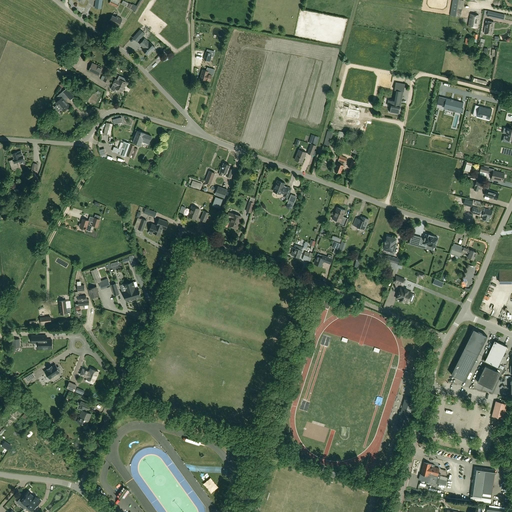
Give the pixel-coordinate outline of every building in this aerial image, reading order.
[(121,4),(130,9),(132,5),(129,4),(125,2),(126,0),(123,0),(123,1),(121,4)] [(142,0),(140,0),(137,6),(134,11),(133,11),(135,13),(142,0)] [(460,18),(468,19),(469,10),(462,9),(457,9),(458,0),(452,0),(450,15),(456,17),(456,16),(461,17),(460,18)] [(483,15),(503,20),(504,15),(484,10),(483,15)] [(477,28),(479,16),(470,14),(468,26),(477,28)] [(112,16),(109,22),(119,27),(122,19),(116,17),(116,18),(112,16)] [(492,34),(494,23),(486,21),(484,33),(492,34)] [(140,38),(145,33),(140,29),(135,34),(140,38)] [(144,47),(142,50),(148,55),(155,48),(149,42),(148,43),(147,42),(147,41),(144,39),(140,44),(143,47),(143,46),(144,47)] [(69,65),(72,58),(68,55),(63,63),(66,65),(67,64),(69,65)] [(88,71),(99,76),(103,67),(92,62),(88,71)] [(207,68),(206,71),(209,72),(208,74),(206,80),(210,81),(211,76),(213,77),(215,71),(207,68)] [(200,79),(206,81),(206,80),(208,74),(209,72),(206,71),(202,70),(200,79)] [(125,87),(127,83),(120,79),(119,81),(115,79),(112,87),(111,89),(112,90),(113,91),(115,90),(116,89),(122,92),(124,87),(125,87)] [(398,114),(400,102),(396,101),(398,91),(403,92),(405,84),(395,82),(394,90),(398,91),(396,101),(392,101),(390,112),(398,114)] [(69,106),(64,100),(68,97),(63,91),(59,95),(61,98),(56,103),(63,111),(69,106)] [(445,103),(444,108),(461,112),(461,111),(463,112),(463,109),(462,109),(463,102),(442,97),(440,102),(445,103)] [(475,105),(472,115),(477,116),(477,115),(490,118),(491,113),(492,110),(475,105)] [(359,112),(348,109),(347,116),(357,118),(359,112)] [(140,145),(141,142),(144,134),(145,133),(141,132),(141,131),(139,131),(138,131),(133,142),(140,145)] [(323,148),(328,149),(331,137),(336,138),(337,132),(332,131),(332,132),(327,131),(323,148)] [(144,134),(141,142),(148,145),(152,136),(144,134)] [(316,146),(319,137),(312,135),(309,143),(311,144),(307,153),(312,155),(316,146)] [(124,142),(119,154),(125,156),(130,144),(124,142)] [(131,145),(127,156),(134,159),(138,149),(134,148),(134,146),(131,145)] [(299,150),(295,160),(298,161),(298,163),(300,164),(301,162),(302,163),(306,153),(299,150)] [(17,163),(19,162),(20,164),(25,162),(26,164),(21,151),(18,152),(12,154),(14,159),(13,160),(14,162),(10,164),(12,170),(18,167),(17,163)] [(340,156),(334,170),(337,172),(338,172),(341,173),(344,165),(343,165),(345,163),(346,158),(340,156)] [(31,175),(33,175),(31,183),(36,185),(39,176),(35,175),(37,164),(33,163),(31,175)] [(219,175),(222,176),(223,172),(226,173),(225,176),(231,178),(234,170),(229,168),(230,166),(223,163),(222,168),(221,167),(220,171),(219,175)] [(492,174),(491,179),(495,180),(502,181),(504,173),(493,171),(494,169),(489,168),(487,173),(492,174)] [(211,184),(215,173),(209,171),(205,182),(211,184)] [(191,186),(200,189),(202,184),(193,181),(191,186)] [(287,198),(291,189),(287,187),(286,188),(283,187),(285,183),(277,181),(273,191),(274,192),(275,193),(278,194),(279,194),(280,194),(281,193),(284,194),(283,196),(287,198)] [(479,188),(482,189),(484,184),(476,182),(474,190),(478,191),(479,188)] [(227,189),(218,186),(215,195),(224,198),(227,189)] [(485,196),(496,199),(498,193),(487,190),(485,196)] [(5,208),(21,213),(23,207),(18,206),(18,207),(12,205),(12,204),(6,203),(5,208)] [(195,219),(200,209),(192,206),(188,216),(195,219)] [(337,207),(334,215),(337,217),(335,220),(340,222),(340,224),(338,223),(338,224),(345,226),(348,219),(347,220),(344,219),(344,218),(342,218),(343,217),(345,210),(337,207)] [(481,209),(473,207),(471,213),(479,215),(481,209)] [(157,212),(145,208),(144,213),(155,218),(157,212)] [(484,208),(482,216),(490,219),(492,211),(484,208)] [(205,222),(209,213),(204,211),(200,220),(205,222)] [(237,228),(241,217),(233,214),(228,213),(227,217),(231,218),(230,221),(229,221),(228,223),(226,222),(228,218),(224,216),(223,218),(221,218),(219,224),(227,226),(228,225),(237,228)] [(94,217),(92,225),(98,227),(100,219),(94,217)] [(353,225),(365,230),(369,220),(363,217),(361,220),(356,218),(353,225)] [(141,218),(137,229),(143,231),(147,220),(141,218)] [(82,219),(81,224),(80,223),(79,224),(79,226),(79,227),(80,227),(80,228),(90,231),(92,226),(90,226),(91,222),(82,219)] [(166,230),(168,222),(159,219),(157,225),(151,223),(149,231),(160,235),(163,228),(166,230)] [(423,243),(435,247),(438,238),(435,237),(435,236),(429,235),(428,235),(425,234),(424,239),(421,238),(421,237),(416,236),(415,242),(410,241),(409,244),(419,246),(420,242),(423,243)] [(384,247),(384,248),(389,249),(388,250),(393,252),(394,250),(394,249),(395,244),(396,244),(395,243),(395,244),(394,243),(396,239),(390,237),(390,236),(391,236),(390,236),(387,235),(386,235),(387,235),(385,241),(384,242),(385,242),(384,247)] [(454,244),(452,250),(459,252),(462,247),(454,244)] [(299,258),(302,250),(303,248),(295,245),(294,247),(293,247),(290,255),(299,258)] [(469,254),(467,258),(473,260),(476,252),(470,250),(464,248),(462,251),(469,254)] [(332,259),(331,259),(332,257),(329,255),(328,258),(318,254),(314,264),(321,266),(323,261),(330,264),(332,259)] [(386,261),(398,264),(399,259),(388,256),(386,261)] [(398,264),(386,261),(385,267),(393,269),(396,270),(398,264)] [(95,283),(101,281),(97,268),(91,270),(95,283)] [(499,282),(511,282),(511,269),(499,270),(499,282)] [(405,280),(395,276),(393,282),(403,285),(405,280)] [(443,281),(434,277),(432,283),(442,286),(443,281)] [(107,279),(98,282),(101,288),(109,285),(107,279)] [(135,287),(133,282),(129,283),(134,299),(141,297),(138,286),(135,287)] [(134,299),(129,283),(124,284),(126,291),(124,292),(126,302),(134,299)] [(86,300),(86,296),(78,297),(78,292),(85,291),(84,285),(77,286),(78,292),(75,292),(76,297),(77,297),(78,306),(89,305),(89,299),(86,300)] [(96,287),(88,289),(91,298),(99,296),(96,287)] [(404,290),(400,288),(396,298),(400,299),(400,300),(404,302),(404,301),(408,302),(411,293),(408,291),(408,290),(404,289),(404,290)] [(61,314),(67,314),(67,313),(71,313),(70,308),(67,308),(66,304),(65,302),(62,302),(62,305),(59,305),(61,314)] [(41,325),(51,324),(50,317),(40,318),(41,325)] [(465,381),(487,336),(473,329),(451,374),(465,381)] [(332,345),(334,336),(327,335),(325,343),(332,345)] [(39,343),(39,349),(52,349),(52,340),(46,340),(46,336),(43,336),(32,336),(32,343),(39,343)] [(494,341),(485,361),(497,367),(507,347),(494,341)] [(52,367),(51,366),(50,367),(47,368),(48,369),(44,372),(49,379),(51,378),(53,381),(60,377),(58,374),(60,372),(59,371),(61,370),(58,367),(57,367),(55,364),(52,367)] [(492,388),(499,372),(485,365),(477,382),(492,388)] [(86,379),(94,382),(98,371),(90,368),(89,371),(83,369),(80,375),(87,377),(86,379)] [(36,377),(33,372),(25,378),(27,382),(36,377)] [(416,372),(411,390),(417,392),(422,374),(416,372)] [(76,386),(76,385),(69,382),(67,388),(70,389),(74,391),(76,386)] [(406,429),(415,400),(405,397),(396,426),(406,429)] [(507,403),(495,400),(492,415),(503,418),(507,403)] [(88,422),(91,414),(86,412),(87,408),(88,409),(90,405),(81,401),(79,405),(84,407),(83,410),(82,410),(77,422),(86,426),(88,421),(88,422)] [(438,484),(441,474),(438,473),(439,468),(434,467),(434,465),(424,462),(420,480),(435,484),(436,483),(438,484)] [(470,497),(481,499),(491,500),(495,470),(485,468),(477,467),(474,469),(470,497)] [(324,474),(341,479),(343,474),(325,469),(324,474)] [(34,497),(28,492),(22,499),(21,498),(17,502),(24,508),(25,507),(34,497)] [(35,496),(34,497),(25,507),(30,511),(32,511),(35,509),(34,508),(40,501),(35,496)]
